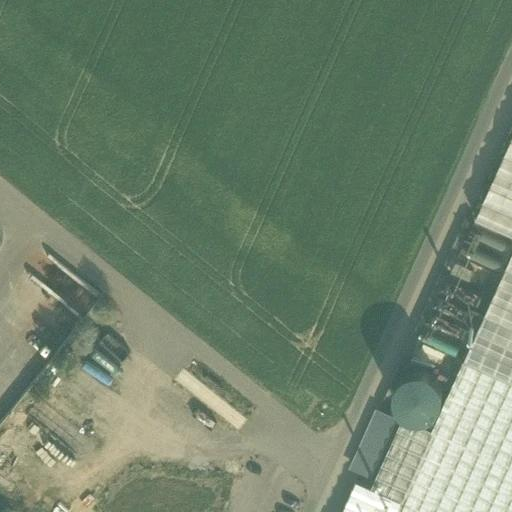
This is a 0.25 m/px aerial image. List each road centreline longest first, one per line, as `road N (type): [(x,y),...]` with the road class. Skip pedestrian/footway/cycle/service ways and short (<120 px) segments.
road 1 (unclassified): [(511,59),(307,511)]
road 2 (track): [(332,454),(0,185)]
